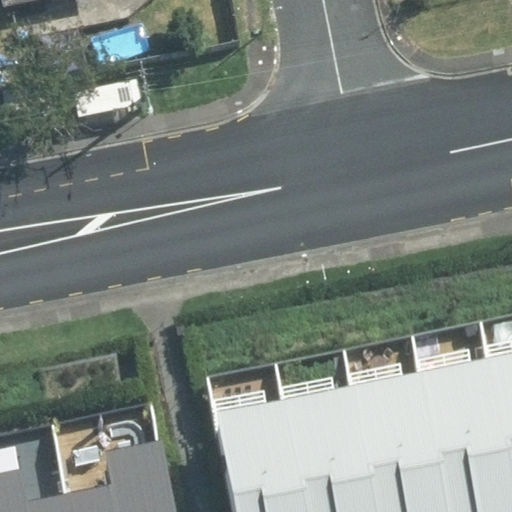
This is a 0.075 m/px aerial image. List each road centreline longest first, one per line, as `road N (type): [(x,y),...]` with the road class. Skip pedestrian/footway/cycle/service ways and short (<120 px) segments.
road 1 (secondary): [(348,168),(0,241)]
road 2 (residential): [(316,0),(348,168)]
road 3 (secondary): [(511,133),(348,168)]
